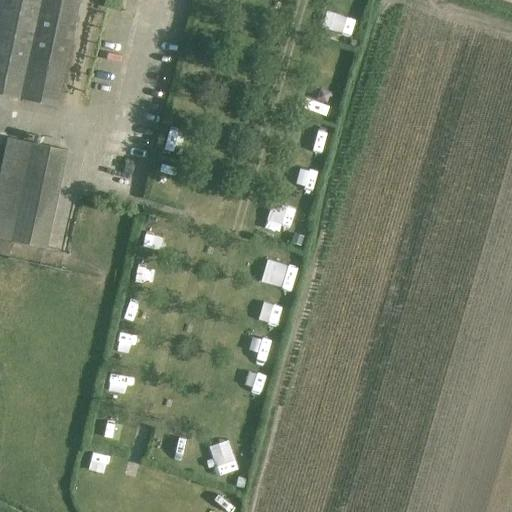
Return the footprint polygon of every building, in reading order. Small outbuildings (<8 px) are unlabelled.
[(0,94),(57,106),(77,12),(79,0),(0,0),(0,4),(0,94)] [(333,11),(328,30),(358,38),(363,20),(333,11)] [(199,76),(201,65),(188,62),(186,72),(199,76)] [(316,83),(309,102),(338,112),(345,94),(316,83)] [(185,98),(180,115),(198,120),(203,104),(185,98)] [(328,155),(333,134),(318,130),(312,150),(328,155)] [(193,136),(174,132),(169,153),(189,157),(193,136)] [(0,238),(45,248),(66,151),(5,137),(0,162),(0,238)] [(129,187),(144,194),(157,167),(142,160),(129,187)] [(299,183),(321,188),(323,176),(302,171),(299,183)] [(181,199),(185,180),(165,176),(161,195),(181,199)] [(152,229),(147,247),(166,252),(171,234),(152,229)] [(303,237),(294,234),(291,244),(300,246),(303,237)] [(294,293),(300,271),(279,265),(273,287),(294,293)] [(149,324),(150,304),(133,303),(132,323),(149,324)] [(271,303),(267,324),(287,327),(290,306),(271,303)] [(262,336),(255,354),(273,361),(280,343),(262,336)] [(133,364),(138,341),(126,339),(122,362),(133,364)] [(247,386),(264,391),(268,376),(251,371),(247,386)] [(245,406),(241,421),(258,426),(262,411),(245,406)] [(105,436),(119,438),(123,415),(109,413),(105,436)] [(171,458),(191,463),(196,441),(177,436),(171,458)] [(238,447),(215,455),(223,477),(245,469),(238,447)] [(122,471),(125,459),(103,453),(100,465),(122,471)] [(151,470),(149,480),(170,485),(173,475),(151,470)] [(243,489),(246,480),(238,478),(236,487),(243,489)] [(186,500),(202,503),(205,484),(189,481),(186,500)] [(218,490),(215,500),(236,506),(239,496),(218,490)]
